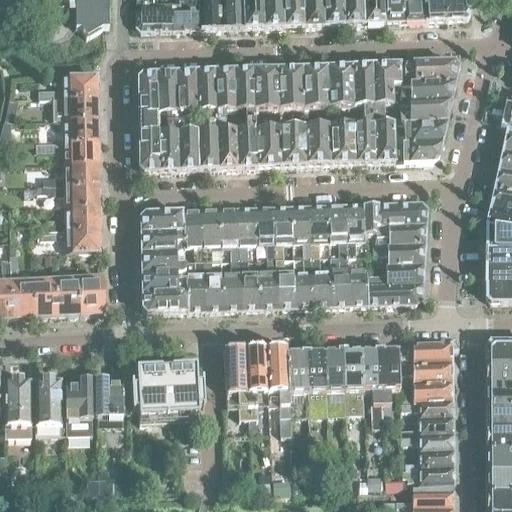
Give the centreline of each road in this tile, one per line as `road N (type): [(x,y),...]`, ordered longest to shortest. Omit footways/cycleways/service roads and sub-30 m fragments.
road 1 (residential): [(497,48),(119,60)]
road 2 (residential): [(124,202),(457,185)]
road 3 (residential): [(446,332),(210,338)]
road 4 (residential): [(462,511),(463,331)]
road 5 (residential): [(210,338),(206,500)]
road 6 (residential): [(446,332),(457,185)]
road 7 (residential): [(457,185),(497,48)]
road 8 (residential): [(124,202),(119,60)]
road 9 (residential): [(128,341),(124,202)]
road 10 (residential): [(128,341),(0,346)]
